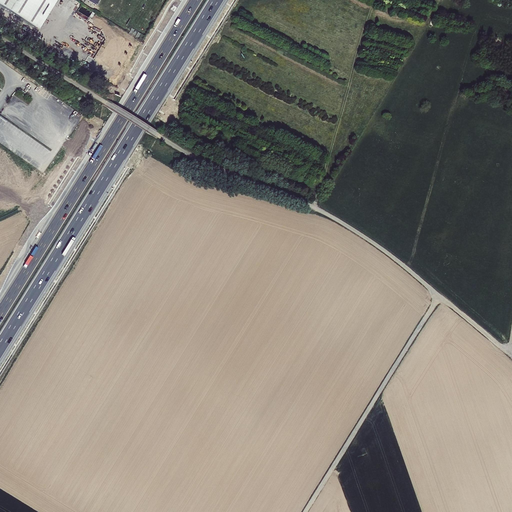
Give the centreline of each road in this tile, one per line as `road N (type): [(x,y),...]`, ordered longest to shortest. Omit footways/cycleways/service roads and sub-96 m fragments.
road 1 (track): [(0,37),(180,151),(342,221),(509,350)]
road 2 (motorway): [(0,342),(215,0)]
road 3 (motorway): [(195,0),(0,313)]
road 4 (track): [(442,296),(304,511)]
